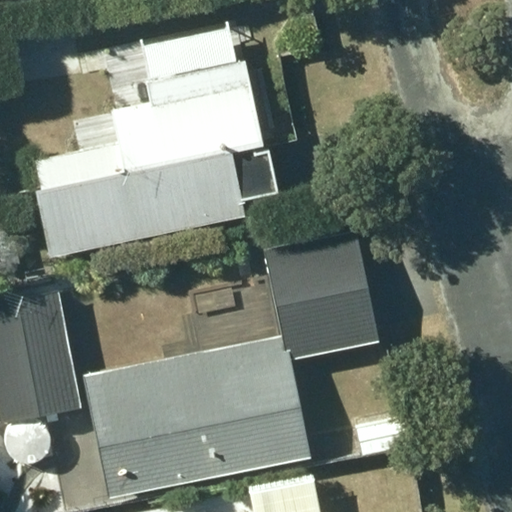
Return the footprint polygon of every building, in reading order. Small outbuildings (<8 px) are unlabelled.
[(77,133),(80,144),(34,154),(40,183),(35,184),(49,251),(243,209),(240,193),(275,186),(246,53),(236,56),(228,20),(138,40),(150,93),(109,102),(111,109),(70,118),(74,134),(77,133)] [(9,224),(0,225),(0,263),(15,261),(9,224)] [(356,224),(264,242),(281,329),(84,368),(109,490),(310,450),(290,353),(378,335),(356,224)] [(0,297),(0,415),(78,401),(58,288),(0,297)] [(405,411),(355,422),(361,450),(411,439),(405,411)] [(246,508),(247,511),(328,511),(324,492),(246,508)]
